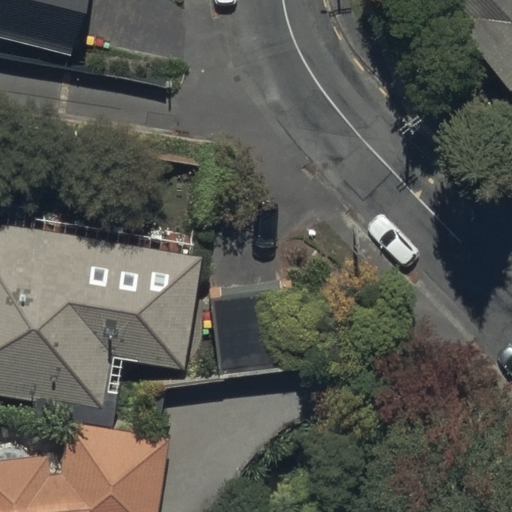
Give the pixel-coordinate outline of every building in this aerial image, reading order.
[(0,0),(0,19),(69,36),(78,0),(0,0)] [(511,0),(446,0),(442,4),(511,75),(511,0)] [(182,347),(198,241),(0,210),(0,369),(98,385),(106,335),(182,347)] [(216,283),(225,357),(302,348),(292,274),(216,283)] [(161,423),(139,420),(76,411),(68,460),(46,463),(43,440),(0,444),(0,511),(101,511),(149,507),(161,423)]
